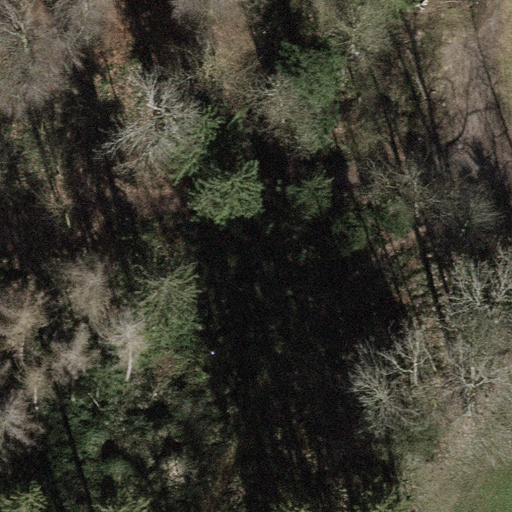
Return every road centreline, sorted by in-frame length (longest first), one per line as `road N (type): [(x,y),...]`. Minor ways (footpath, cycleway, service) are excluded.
road 1 (track): [(511,185),(357,176),(0,201)]
road 2 (track): [(510,0),(502,102),(511,123)]
